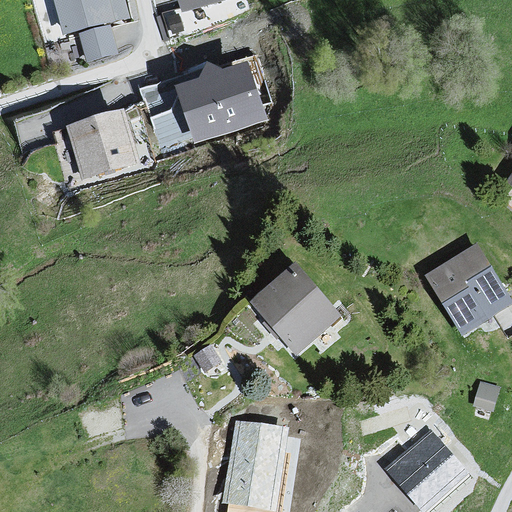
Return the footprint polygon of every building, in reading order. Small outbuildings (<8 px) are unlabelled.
[(122,0),(57,0),(52,1),(61,38),(128,22),(122,0)] [(176,0),(182,20),(248,0),(176,0)] [(73,180),(160,157),(159,151),(270,123),(253,57),(142,85),(146,102),(59,124),(73,180)] [(511,297),(479,248),(427,281),(464,338),(511,307),(511,297)] [(298,268),(250,307),(293,359),(341,320),(298,268)] [(472,407),(494,415),(503,391),(481,383),(472,407)] [(237,420),(225,501),(271,508),(284,428),(237,420)] [(434,436),(393,472),(422,505),(462,470),(434,436)]
